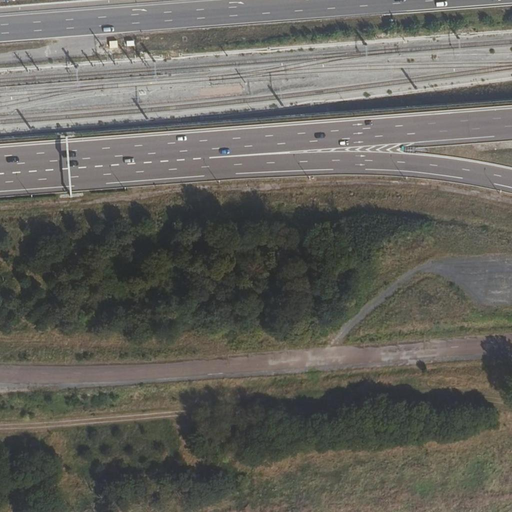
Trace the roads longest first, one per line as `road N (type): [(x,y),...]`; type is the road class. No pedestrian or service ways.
road 1 (secondary): [(0,34),(454,0)]
road 2 (secondary): [(205,152),(271,163),(433,165),(511,179)]
road 3 (primary): [(205,152),(511,127)]
road 4 (unknown): [(342,357),(357,320),(412,278),(511,267)]
road 5 (primary): [(0,167),(205,152)]
